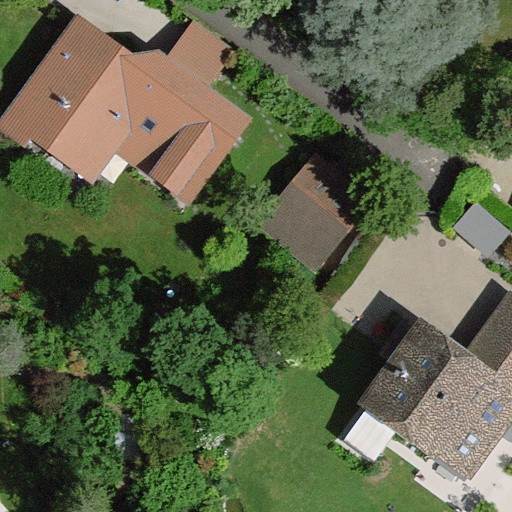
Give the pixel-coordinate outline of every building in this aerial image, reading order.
[(194,23),(166,62),(209,93),(236,54),(194,23)] [(87,29),(42,91),(50,98),(29,129),(88,172),(118,132),(198,191),(247,123),(209,93),(166,62),(154,77),(87,29)] [(351,184),(320,159),(291,195),(321,220),(351,184)] [(500,232),(483,213),(465,228),(481,248),(500,232)] [(500,363),(488,379),(511,396),(511,304),(480,348),(500,363)] [(424,332),(368,410),(400,433),(434,456),(439,450),(471,473),(511,416),(511,396),(488,379),(424,332)] [(400,433),(368,410),(345,442),(376,465),(400,433)]
